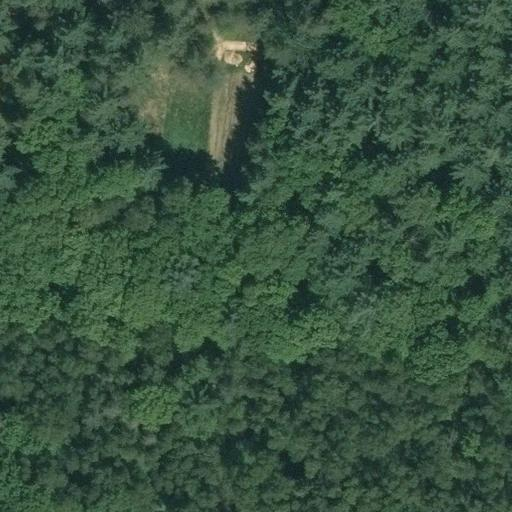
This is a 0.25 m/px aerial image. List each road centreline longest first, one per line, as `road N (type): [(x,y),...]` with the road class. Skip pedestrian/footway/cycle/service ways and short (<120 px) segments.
road 1 (track): [(458,303),(304,263),(187,165),(227,68)]
road 2 (track): [(187,165),(16,216),(0,231)]
